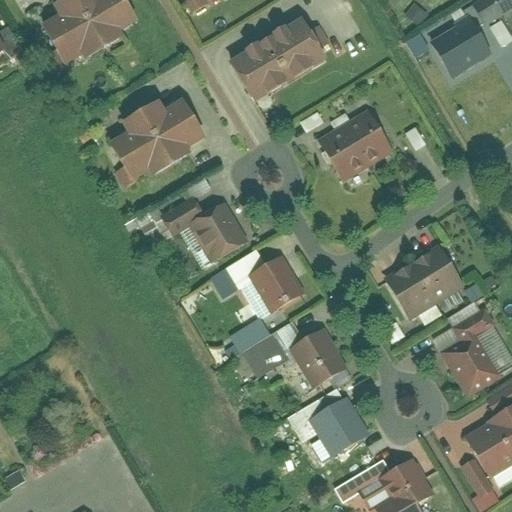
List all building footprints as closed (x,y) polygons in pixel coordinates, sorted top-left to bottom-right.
[(67,55),(75,67),(119,39),(111,27),(124,19),(111,0),(110,0),(94,11),(86,0),(67,0),(58,6),(65,17),(37,35),(55,63),(67,55)] [(202,0),(192,0),(182,5),(190,20),(208,11),(202,0)] [(466,26),(426,52),(447,84),(486,59),(472,38),(507,15),(497,0),(480,0),(459,14),(466,26)] [(302,21),(224,70),(244,102),(322,53),(302,21)] [(144,168),(148,177),(194,154),(174,114),(152,125),(147,114),(115,130),(121,142),(109,149),(124,178),(144,168)] [(363,122),(318,147),(338,182),(383,156),(363,122)] [(234,250),(211,218),(200,226),(188,208),(164,225),(173,238),(180,233),(206,270),(234,250)] [(434,254),(379,283),(398,318),(452,289),(434,254)] [(248,289),(267,319),(293,303),(271,266),(263,270),(255,257),(226,274),(238,295),(248,289)] [(465,344),(438,363),(463,399),(496,376),(474,345),(487,336),(475,318),(456,332),(465,344)] [(292,327),(241,358),(255,381),(286,362),(303,389),(340,366),(323,338),(305,349),(292,327)] [(511,416),(511,389),(484,407),(495,423),(466,442),(489,478),(511,463),(511,421),(510,418),(511,416)] [(322,402),(282,428),(300,456),(325,439),(337,457),(364,440),(347,412),(334,420),(322,402)] [(405,511),(411,509),(383,462),(331,493),(341,510),(358,500),(365,511),(405,511)]
